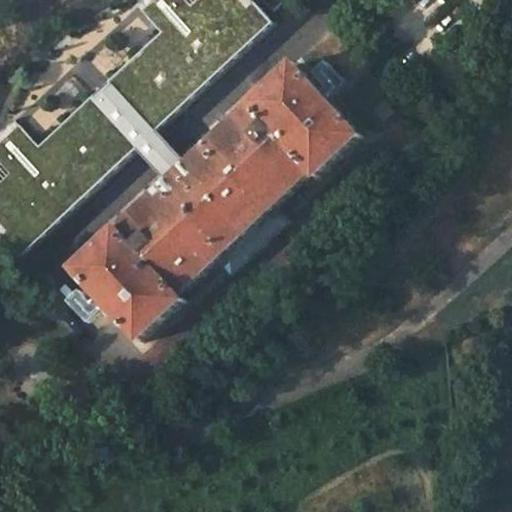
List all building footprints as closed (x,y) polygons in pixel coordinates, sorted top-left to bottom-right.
[(0,242),(2,244),(8,238),(118,135),(133,152),(152,135),(136,118),(247,14),(253,21),(260,14),(246,0),(241,0),(238,3),(235,0),(185,0),(183,3),(179,0),(141,0),(133,9),(154,31),(101,80),(103,83),(86,98),(84,96),(31,145),(10,123),(0,132),(0,170),(2,173),(0,174),(0,242)] [(270,25),(260,14),(253,21),(247,14),(136,118),(152,135),(270,25)] [(167,188),(78,271),(143,340),(186,301),(182,297),(315,172),(320,177),(362,137),(297,68),(186,171),(167,188)] [(133,152),(118,135),(8,238),(23,256),(133,152)] [(152,135),(133,152),(147,166),(167,188),(186,171),(166,150),(152,135)]
